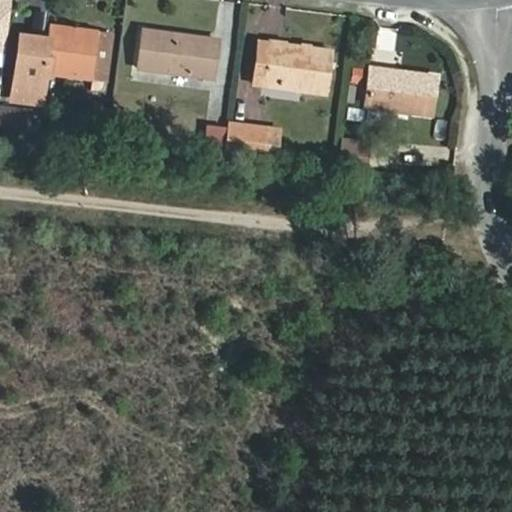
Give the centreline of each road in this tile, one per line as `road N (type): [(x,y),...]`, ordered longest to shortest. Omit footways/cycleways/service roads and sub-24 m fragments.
road 1 (track): [(0,182),(511,238)]
road 2 (unclassified): [(511,278),(490,175),(505,0)]
